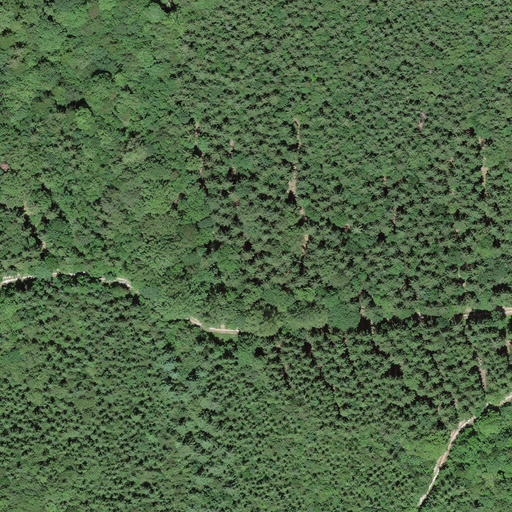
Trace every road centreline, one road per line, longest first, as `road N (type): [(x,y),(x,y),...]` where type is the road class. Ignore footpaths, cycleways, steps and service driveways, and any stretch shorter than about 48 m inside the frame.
road 1 (track): [(511,310),(224,329),(133,285),(63,270),(0,284)]
road 2 (track): [(411,511),(458,429),(511,395)]
